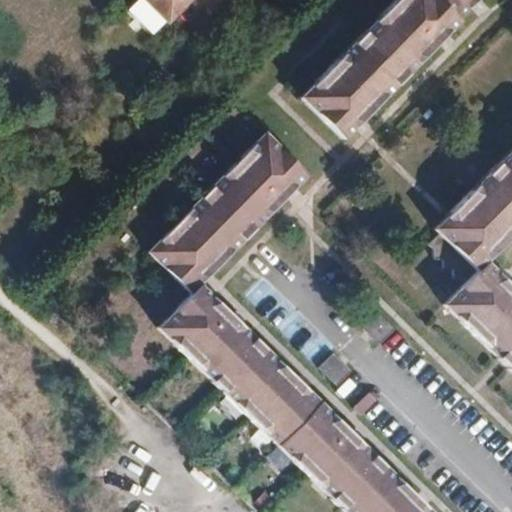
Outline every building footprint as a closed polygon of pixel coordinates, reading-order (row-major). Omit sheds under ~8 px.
[(140,0),(159,19),(178,0),(140,0)] [(427,45),(423,39),(434,27),(439,33),(464,8),(458,3),(461,0),(386,0),(387,0),(374,13),(379,20),(361,37),(356,32),(344,43),(349,49),(334,65),(329,59),(307,80),(312,86),(295,103),(332,140),(346,127),(341,121),(350,112),(355,117),(427,45)] [(464,8),(471,0),(461,0),(458,3),(464,8)] [(361,37),(379,20),(374,13),(356,32),(361,37)] [(427,45),(439,33),(434,27),(423,39),(427,45)] [(334,65),(349,49),(344,43),(329,59),(334,65)] [(295,103),(312,86),(307,80),(289,97),(295,103)] [(346,127),(355,117),(350,112),(341,121),(346,127)] [(419,511),(417,509),(414,511),(408,511),(400,502),(405,498),(354,446),(348,452),(336,441),(343,435),(300,393),(298,391),(292,398),(282,387),(288,381),(234,328),(228,334),(217,324),(223,317),(191,285),(208,267),(203,262),(214,251),(219,256),(274,200),(269,195),(280,182),(286,188),(297,176),(260,139),(244,156),(238,149),(217,170),(224,176),(209,192),(203,185),(191,198),(197,204),(182,220),(175,214),(155,235),(161,241),(145,257),(182,294),(154,322),(173,340),(167,347),(186,366),(191,360),(209,376),(203,383),(213,394),(220,387),(235,403),(230,410),(251,430),(258,424),(291,456),(284,463),(305,484),(312,478),(328,494),(322,501),(333,511),(339,505),(346,511),(419,511)] [(511,140),(505,148),(511,154),(496,169),(490,163),(479,174),(485,181),(469,197),(462,191),(441,212),(447,218),(431,235),(468,272),(460,281),(441,300),(458,317),(452,322),(472,342),(479,336),(496,353),(489,359),(501,370),(507,364),(511,368),(511,294),(499,282),(493,288),(483,278),(489,272),(479,262),(502,239),(496,233),(507,221),(511,226),(511,140)] [(496,169),(511,154),(505,148),(490,163),(496,169)] [(469,197),(485,181),(479,174),(462,191),(469,197)] [(182,220),(197,204),(191,198),(175,214),(182,220)] [(431,235),(447,218),(441,212),(425,229),(431,235)] [(502,239),(511,228),(511,226),(507,221),(496,233),(502,239)] [(145,257),(161,241),(155,235),(139,251),(145,257)] [(468,272),(431,235),(422,244),(427,248),(426,258),(436,257),(435,269),(446,268),(446,278),(456,277),(460,281),(468,272)] [(208,267),(219,256),(214,251),(203,262),(208,267)] [(499,282),(489,272),(483,278),(493,288),(499,282)] [(458,317),(441,300),(435,305),(452,322),(458,317)] [(233,327),(223,317),(217,324),(228,334),(234,328),(233,327)] [(173,340),(154,322),(148,328),(167,347),(173,340)] [(496,353),(479,336),(472,342),(489,359),(496,353)] [(332,356),(319,368),(332,382),(345,370),(332,356)] [(209,376),(191,360),(186,366),(203,383),(209,376)] [(511,368),(507,364),(501,370),(511,381),(511,368)] [(298,391),(288,381),(282,387),(292,398),(298,391)] [(235,403),(220,387),(213,394),(230,410),(235,403)] [(291,456),(258,424),(251,430),(284,463),(291,456)] [(354,446),(351,444),(343,435),(336,441),(348,452),(354,446)] [(165,488),(141,465),(125,482),(148,504),(165,488)] [(328,494),(312,478),(305,484),(322,501),(328,494)] [(414,511),(417,509),(405,498),(400,502),(408,511),(414,511)]
